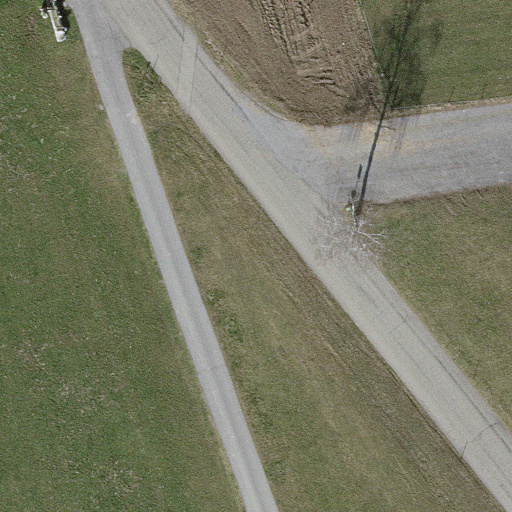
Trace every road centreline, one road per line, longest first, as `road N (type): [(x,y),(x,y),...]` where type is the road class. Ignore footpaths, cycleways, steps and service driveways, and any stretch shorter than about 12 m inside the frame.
road 1 (tertiary): [(130,0),(511,476)]
road 2 (track): [(85,0),(261,511)]
road 3 (track): [(248,151),(344,153),(511,127)]
